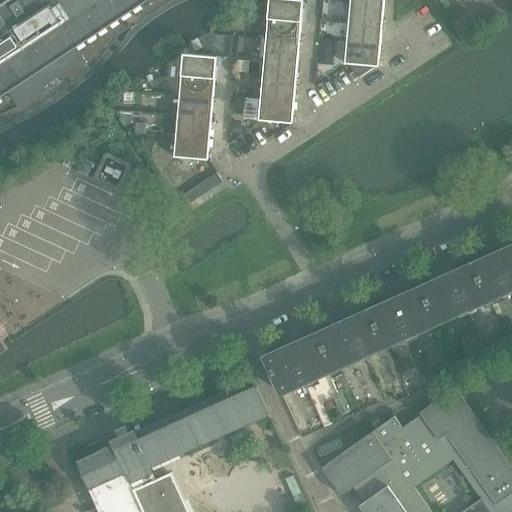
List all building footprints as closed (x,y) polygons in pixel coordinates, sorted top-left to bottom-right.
[(0,0),(0,98),(13,90),(22,104),(22,105),(23,106),(37,87),(38,89),(57,80),(66,70),(65,69),(87,64),(87,62),(86,62),(77,48),(149,0),(0,0)] [(302,0),(269,0),(268,18),(302,21),(304,0),(302,0)] [(351,2),(349,23),(383,26),(385,5),(351,2)] [(268,18),(266,39),(300,42),(302,23),(302,21),(268,18)] [(349,23),(347,43),(381,46),(383,26),(349,23)] [(199,39),(192,43),(196,52),(203,49),(199,39)] [(266,39),(264,59),(299,62),(300,42),(266,39)] [(347,43),(345,64),(349,64),(359,78),(376,67),(378,67),(379,67),(381,46),(347,43)] [(184,54),(182,75),(216,78),(218,57),(184,54)] [(264,59),(263,79),(297,82),(299,62),(264,59)] [(182,75),(180,96),(214,99),(216,80),(216,78),(182,75)] [(263,79),(261,100),(295,103),(297,82),(263,79)] [(180,96),(178,116),(212,119),(214,99),(180,96)] [(261,100),(259,121),(293,124),(295,103),(261,100)] [(120,114),(120,117),(124,124),(133,124),(133,115),(120,114)] [(178,116),(177,136),(211,139),(212,119),(178,116)] [(231,121),(230,134),(242,135),(242,129),(237,122),(231,121)] [(147,124),(136,123),(136,134),(146,134),(147,124)] [(177,136),(175,157),(209,160),(211,139),(177,136)] [(147,139),(144,150),(153,152),(156,142),(147,139)] [(69,155),(64,165),(71,169),(76,158),(69,155)] [(107,155),(96,178),(120,190),(131,166),(107,155)] [(84,159),(78,172),(88,177),(94,164),(84,159)] [(218,174),(212,177),(218,186),(223,182),(218,174)] [(212,177),(206,181),(212,190),(218,186),(212,177)] [(206,181),(200,185),(206,194),(212,190),(206,181)] [(200,185),(195,189),(201,197),(206,194),(200,185)] [(195,189),(189,192),(195,201),(201,197),(195,189)] [(189,192),(183,196),(189,205),(195,201),(189,192)] [(511,245),(474,263),(491,300),(511,289),(511,245)] [(474,263),(422,286),(438,323),(491,300),(474,263)] [(422,286),(370,310),(386,346),(438,323),(422,286)] [(370,310),(318,333),(334,370),(386,346),(370,310)] [(0,355),(17,345),(11,336),(0,319),(0,355)] [(318,333),(265,357),(282,393),(334,370),(318,333)] [(501,334),(490,339),(494,348),(505,342),(501,334)] [(443,367),(434,371),(439,382),(448,378),(443,367)] [(345,375),(339,377),(345,390),(351,387),(345,375)] [(339,377),(333,380),(339,392),(345,390),(339,377)] [(135,431),(113,441),(115,446),(108,449),(107,448),(108,448),(108,447),(99,451),(99,452),(99,451),(100,453),(78,462),(100,511),(190,511),(173,473),(156,480),(151,468),(269,414),(257,388),(251,391),(247,382),(136,432),(135,431)] [(397,420),(395,417),(362,440),(361,441),(322,468),(342,496),(355,487),(366,503),(361,506),(365,511),(511,511),(511,467),(456,388),(438,401),(421,413),(422,415),(410,424),(403,428),(401,425),(397,420)] [(294,476),(286,479),(298,505),(306,502),(294,476)]
